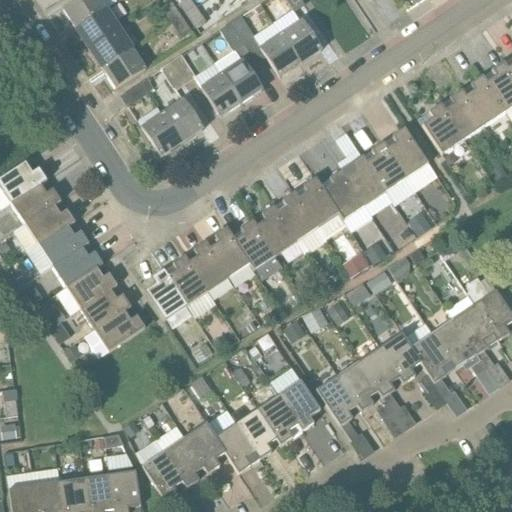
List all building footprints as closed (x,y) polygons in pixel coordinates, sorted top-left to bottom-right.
[(78,0),(61,11),(75,32),(106,11),(98,0),(78,0)] [(186,16),(196,9),(189,0),(176,0),(176,1),(186,16)] [(304,7),(298,0),(283,0),(293,14),(304,7)] [(172,26),(181,19),(171,4),(162,10),(172,26)] [(258,17),(264,13),(260,7),(254,11),(258,17)] [(196,9),(186,16),(196,31),(206,25),(196,9)] [(75,32),(89,52),(119,31),(106,11),(75,32)] [(230,26),(244,47),(255,40),(254,39),(240,18),(230,26)] [(181,19),(172,26),(182,41),(192,34),(181,19)] [(280,38),(300,67),(320,54),(301,24),(280,38)] [(235,54),(244,47),(230,26),(220,33),(234,55),(235,54)] [(300,67),(280,38),(272,26),(254,39),(255,40),(244,47),(256,65),(265,59),(279,81),(300,67)] [(89,52),(102,72),(133,51),(119,31),(89,52)] [(220,77),(240,107),(261,93),(246,71),(256,65),(244,47),(235,54),(241,63),(220,77)] [(133,51),(102,72),(116,92),(146,72),(133,51)] [(503,65),(501,66),(511,82),(511,58),(511,59),(511,67),(507,71),(503,65)] [(171,66),(185,87),(196,80),(181,59),(171,66)] [(174,94),(185,87),(171,66),(160,72),(174,94)] [(504,116),(511,110),(511,82),(501,66),(491,73),(495,79),(486,85),(482,79),(481,80),(504,116)] [(220,77),(200,90),(220,120),(240,107),(220,77)] [(483,130),(504,116),(481,80),(470,87),(474,93),(465,99),(461,93),(460,93),(483,130)] [(147,82),(140,86),(147,95),(153,91),(147,82)] [(127,110),(148,96),(140,86),(120,99),(127,110)] [(463,143),(483,130),(460,93),(449,101),(453,107),(444,113),(440,107),(439,108),(463,143)] [(161,117),(181,146),(202,133),(182,103),(161,117)] [(441,158),(463,143),(439,108),(428,115),(432,121),(421,128),(441,158)] [(181,146),(161,117),(141,131),(161,160),(181,146)] [(382,146),(406,181),(427,167),(404,131),(391,140),(396,146),(387,151),(383,145),(382,146)] [(385,195),(406,181),(382,146),(371,153),(375,160),(366,166),(362,159),(360,160),(385,195)] [(385,195),(360,160),(340,174),(364,209),(385,195)] [(0,181),(0,191),(10,207),(46,183),(38,172),(32,176),(25,165),(0,181)] [(507,178),(499,167),(489,174),(496,185),(507,178)] [(324,194),(323,194),(338,217),(339,217),(343,223),(364,209),(340,174),(329,181),(333,188),(324,194)] [(294,195),(293,196),(317,231),(338,217),(323,194),(324,194),(323,194),(315,181),(303,189),(307,196),(298,201),(294,195)] [(10,207),(24,228),(60,204),(52,193),(46,197),(40,188),(46,184),(46,183),(10,207)] [(296,245),(317,231),(293,196),(282,203),(286,210),(277,215),(273,209),(272,210),(296,245)] [(24,228),(38,249),(73,225),(66,214),(59,218),(54,209),(60,205),(60,204),(24,228)] [(275,259),(296,245),(272,210),(261,217),(265,224),(256,229),(252,223),(251,224),(275,259)] [(416,240),(430,230),(419,215),(406,225),(416,240)] [(254,273),(275,259),(251,224),(240,231),(244,237),(234,244),(249,267),(248,267),(248,268),(250,266),(254,273)] [(38,249),(51,270),(87,246),(80,235),(73,239),(68,230),(74,226),(73,225),(38,249)] [(228,281),(248,268),(248,267),(249,267),(234,244),(226,231),(214,239),(218,245),(209,251),(205,245),(204,246),(228,281)] [(408,231),(398,238),(403,244),(412,237),(408,231)] [(0,256),(2,259),(10,254),(4,245),(0,247),(0,256)] [(385,259),(377,245),(363,253),(372,268),(385,259)] [(51,270),(65,291),(101,267),(94,256),(87,260),(82,251),(88,247),(87,246),(51,270)] [(207,295),(228,281),(204,246),(193,253),(197,259),(188,265),(184,259),(183,260),(207,295)] [(424,262),(417,252),(409,257),(416,268),(424,262)] [(368,269),(360,255),(341,267),(350,281),(368,269)] [(186,309),(207,295),(183,260),(172,267),(176,274),(167,279),(163,273),(186,309)] [(409,276),(409,266),(405,260),(388,271),(396,284),(409,276)] [(65,291),(80,312),(115,288),(108,277),(102,281),(95,272),(102,268),(101,267),(65,291)] [(164,324),(186,309),(163,273),(151,281),(155,288),(144,294),(164,324)] [(332,287),(340,281),(335,274),(327,280),(332,287)] [(374,297),(391,287),(383,274),(366,285),(374,297)] [(473,309),(497,344),(508,337),(511,342),(511,351),(511,352),(511,319),(495,294),(488,299),(477,283),(466,290),(469,294),(468,295),(467,296),(467,297),(468,298),(468,299),(474,308),(473,309)] [(80,312),(94,333),(129,309),(122,298),(116,302),(110,294),(116,289),(115,288),(80,312)] [(35,290),(25,297),(32,307),(42,301),(35,290)] [(361,303),(355,293),(346,298),(352,308),(361,303)] [(302,305),(297,296),(288,301),(293,310),(302,305)] [(272,307),(272,308),(262,313),(260,315),(266,324),(278,317),(272,307)] [(336,330),(348,322),(343,315),(339,308),(327,315),(331,322),(336,330)] [(129,309),(94,333),(108,355),(144,331),(136,319),(130,323),(124,315),(130,310),(129,309)] [(453,323),(473,351),(480,362),(487,373),(493,368),(483,354),(487,351),(483,345),(492,339),(496,345),(497,344),(473,309),(453,323)] [(327,326),(319,311),(301,321),(310,336),(327,326)] [(58,326),(52,318),(44,323),(50,331),(58,326)] [(431,337),(455,373),(466,365),(462,359),(473,351),(453,323),(431,337)] [(256,331),(251,324),(246,328),(251,335),(256,331)] [(304,337),(296,324),(283,333),(291,346),(304,337)] [(64,347),(74,340),(64,326),(55,333),(64,347)] [(427,378),(434,388),(443,402),(450,397),(440,382),(445,379),(441,373),(450,367),(454,373),(455,373),(431,337),(424,327),(404,340),(410,351),(409,352),(419,367),(427,378)] [(218,354),(230,346),(223,337),(212,345),(218,354)] [(401,337),(378,352),(402,387),(414,379),(410,373),(419,367),(409,352),(410,351),(404,340),(401,337)] [(199,365),(212,356),(204,346),(191,355),(199,365)] [(81,358),(74,347),(63,354),(70,365),(81,358)] [(255,364),(261,359),(259,355),(255,349),(248,353),(252,360),(255,364)] [(358,366),(378,395),(386,406),(392,416),(399,411),(389,396),(393,393),(389,387),(398,381),(402,387),(378,352),(358,366)] [(476,380),(487,373),(480,362),(469,370),(476,380)] [(338,379),(362,415),(372,407),(368,401),(378,395),(358,366),(338,379)] [(249,385),(239,370),(233,375),(242,389),(249,385)] [(434,388),(427,378),(417,385),(423,395),(434,388)] [(210,393),(201,379),(190,386),(199,400),(210,393)] [(338,379),(315,394),(339,430),(340,429),(350,444),(358,439),(347,424),(351,421),(347,415),(356,409),(360,416),(362,415),(338,379)] [(278,399),(301,435),(313,427),(309,420),(319,413),(300,385),(278,399)] [(3,404),(16,402),(15,393),(3,394),(1,394),(3,404)] [(257,413),(280,449),(292,441),(288,435),(296,429),(301,435),(278,399),(257,413)] [(4,419),(18,418),(16,402),(3,404),(4,419)] [(382,423),(392,416),(386,406),(375,413),(382,423)] [(236,427),(259,462),(271,455),(267,448),(276,443),(280,449),(257,413),(236,427)] [(154,427),(148,418),(142,422),(147,431),(154,427)] [(138,434),(132,425),(123,431),(129,440),(138,434)] [(15,438),(14,429),(14,426),(0,428),(0,433),(1,443),(16,440),(15,438)] [(184,442),(208,476),(219,469),(215,463),(224,456),(215,441),(215,440),(212,436),(206,427),(184,442)] [(259,463),(259,462),(236,427),(215,441),(212,436),(215,440),(215,441),(224,456),(238,477),(250,469),(246,462),(255,457),(259,463)] [(106,451),(123,448),(118,438),(105,440),(106,451)] [(105,451),(104,442),(94,443),(95,452),(105,451)] [(163,455),(187,491),(198,483),(194,477),(203,471),(207,477),(208,476),(184,442),(163,455)] [(163,455),(141,470),(165,505),(177,497),(173,491),(182,485),(186,491),(187,491),(163,455)] [(13,456),(4,457),(6,469),(14,467),(13,456)] [(108,479),(112,511),(127,511),(140,510),(135,474),(127,457),(107,459),(109,478),(108,479)] [(112,511),(108,479),(83,482),(87,511),(112,511)] [(87,511),(83,482),(58,486),(62,511),(87,511)] [(62,511),(58,486),(34,489),(36,511),(62,511)] [(36,511),(34,489),(8,493),(10,511),(36,511)]
